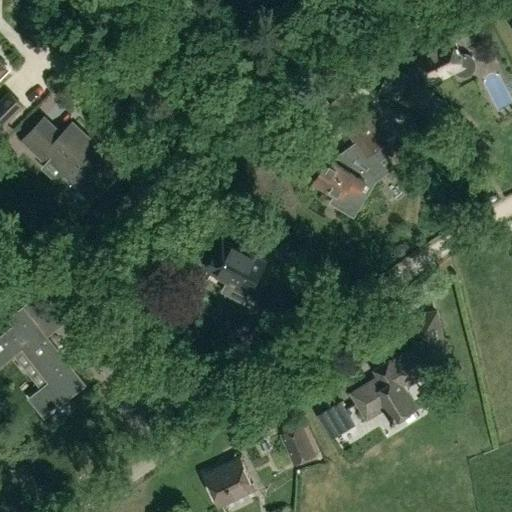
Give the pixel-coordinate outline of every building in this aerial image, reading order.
[(477,24),(472,15),(456,23),(460,32),(477,24)] [(407,74),(410,76),(399,100),(424,112),(434,91),(424,87),(428,80),(451,69),(454,73),(457,75),(462,76),(466,76),(470,75),(473,72),(475,68),(476,64),(475,60),(472,56),(469,54),(465,53),(461,53),(457,55),(449,39),(440,44),(439,42),(428,47),(429,49),(416,55),(407,74)] [(24,106),(9,91),(0,99),(0,131),(4,136),(13,127),(8,122),(24,106)] [(354,103),(338,114),(345,124),(361,113),(354,103)] [(365,157),(376,150),(379,147),(384,144),(361,113),(345,124),(343,126),(355,143),(365,157)] [(71,121),(60,132),(43,116),(21,139),(43,159),(48,154),(93,196),(124,164),(101,142),(97,146),(71,121)] [(398,130),(391,120),(378,129),(386,140),(398,130)] [(451,132),(464,167),(479,161),(465,127),(451,132)] [(366,171),(367,172),(376,166),(372,160),(380,154),(376,150),(365,157),(355,143),(344,151),(340,157),(336,165),(325,158),(316,173),(314,173),(311,178),(312,180),(310,183),(333,196),(347,204),(357,187),(366,171)] [(483,181),(477,168),(467,173),(474,186),(483,181)] [(231,220),(242,208),(223,189),(212,201),(231,220)] [(228,278),(222,289),(242,300),(258,269),(248,263),(251,256),(221,240),(207,267),(228,278)] [(41,327),(59,313),(41,290),(6,317),(12,324),(0,333),(0,364),(21,348),(47,381),(28,397),(43,416),(85,383),(41,327)] [(388,361),(375,369),(382,382),(374,387),(371,383),(355,392),(367,414),(383,404),(392,421),(416,407),(405,389),(409,387),(405,382),(433,365),(447,363),(436,310),(409,316),(415,348),(408,352),(389,363),(388,361)] [(341,402),(319,415),(332,436),(354,423),(341,402)] [(315,451),(301,422),(281,431),(295,460),(315,451)] [(203,474),(217,504),(253,488),(239,457),(203,474)]
